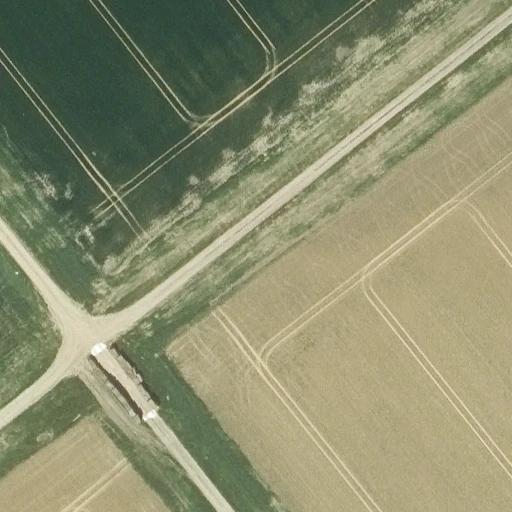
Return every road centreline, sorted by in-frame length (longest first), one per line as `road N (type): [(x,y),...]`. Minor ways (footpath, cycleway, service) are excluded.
road 1 (track): [(0,414),(511,10)]
road 2 (track): [(231,511),(0,220)]
